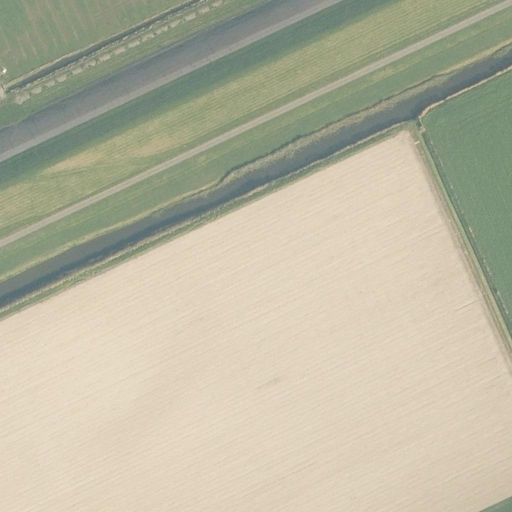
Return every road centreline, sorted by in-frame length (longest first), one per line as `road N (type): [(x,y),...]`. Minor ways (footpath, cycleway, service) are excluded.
road 1 (track): [(0,158),(335,0)]
road 2 (track): [(185,156),(32,177)]
